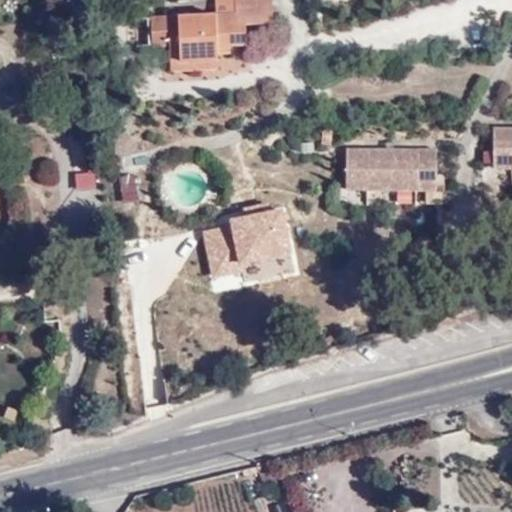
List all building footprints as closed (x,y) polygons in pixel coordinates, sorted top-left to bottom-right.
[(223,40),(235,39),(253,38),(253,18),(274,17),(273,0),(235,0),(235,7),(155,15),(156,45),(174,44),(174,61),(224,53),(223,40)] [(235,52),(235,39),(223,40),(224,53),(235,52)] [(223,67),(224,53),(174,61),(175,72),(223,67)] [(511,130),(494,130),(494,170),(511,170),(511,130)] [(437,151),(347,151),(347,192),(436,192),(437,151)] [(77,175),(78,191),(99,190),(98,173),(77,175)] [(119,175),(121,203),(138,202),(136,174),(119,175)] [(284,213),(202,232),(209,275),(294,258),(284,213)]
